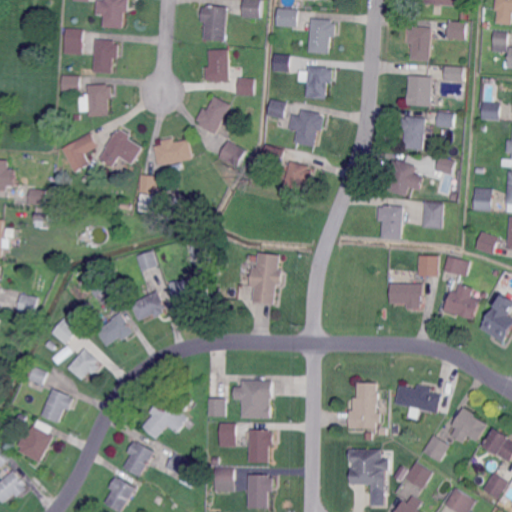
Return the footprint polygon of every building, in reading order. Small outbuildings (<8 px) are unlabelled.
[(131,0),(131,2),(131,6),(131,9),(131,11),(127,11),(126,16),(126,21),(126,24),(125,28),(112,26),(109,26),(106,26),(106,24),(107,20),(107,15),(106,15),(99,14),(100,2),(100,0),(131,0)] [(262,17),(259,16),(248,16),(245,15),(246,0),(263,0),(263,10),(262,17)] [(511,0),(511,24),(497,23),(499,11),(496,11),(497,0),(511,0)] [(230,13),(228,38),(218,38),(206,37),(207,31),(207,20),(204,20),(204,17),(205,6),(206,6),(208,6),(208,5),(208,4),(215,5),(230,6),(230,13)] [(299,27),(294,27),(279,26),(280,9),(300,10),(300,11),(299,27)] [(339,36),(339,37),(334,36),(333,51),(333,52),(333,53),(313,51),(313,48),(313,39),(314,31),(314,30),(314,29),(314,26),(315,24),(315,18),(335,19),(335,21),(335,22),(340,22),(339,36)] [(468,39),(451,37),(452,21),(470,22),(468,39)] [(433,60),(414,59),(415,43),(411,43),(412,29),(416,30),(416,26),(435,28),(433,60)] [(84,55),(65,54),(67,29),(86,30),(86,31),(84,54),(84,55)] [(510,52),(495,51),(497,30),(511,31),(510,52)] [(121,57),(120,57),(116,57),(116,63),(116,70),(115,73),(97,72),(98,60),(98,54),(99,39),(118,40),(118,41),(117,42),(117,44),(119,44),(122,44),(121,57)] [(232,79),(232,80),(214,81),(213,81),(213,79),(209,80),(209,72),(208,71),(208,70),(208,68),(208,66),(213,66),(212,49),(231,49),(232,66),(232,67),(232,78),(232,79)] [(293,71),(290,71),(289,71),(276,70),(278,53),(294,55),(294,56),(293,62),(293,70),(293,71)] [(335,83),(334,83),(330,82),(329,98),(309,97),(310,82),(311,72),(311,71),(311,70),(311,68),(312,65),(331,67),(331,69),(336,69),(335,78),(335,80),(335,81),(335,83)] [(465,82),(446,81),(447,66),(467,68),(465,82)] [(81,90),(63,90),(63,74),(81,74),(81,77),(81,90)] [(433,106),(410,104),(412,75),(435,77),(433,106)] [(256,95),(249,94),(246,94),(242,94),(241,94),(240,94),(241,92),(241,79),(242,79),(242,78),(242,77),(246,77),(251,78),(258,78),(256,95)] [(110,86),(114,86),(115,91),(115,92),(115,94),(115,95),(115,97),(115,98),(111,98),(111,99),(112,115),(92,116),(91,101),(91,85),(110,84),(110,86)] [(226,119),(218,133),(218,134),(217,135),(201,126),(201,125),(202,123),(202,122),(199,120),(203,113),(203,112),(204,110),(205,108),(209,110),(216,97),(232,106),(226,119)] [(287,118),(280,117),(277,116),(275,116),(271,115),(274,99),(280,100),(286,101),(290,102),(290,104),(287,118)] [(502,119),(485,118),(486,101),(503,103),(502,119)] [(323,116),(324,116),(327,117),(326,125),(325,128),(325,130),(321,130),(317,146),(298,142),(300,132),(300,131),(293,130),(295,121),(295,120),(296,114),(304,116),(305,110),(324,114),(323,116)] [(456,128),(440,126),(441,113),(457,114),(456,128)] [(429,118),(426,149),(406,147),(408,131),(404,131),(405,118),(409,118),(410,116),(429,118)] [(488,132),(481,131),(482,124),(489,125),(488,132)] [(131,134),(134,135),(132,139),(146,148),(135,164),(121,155),(115,165),(109,161),(102,157),(108,147),(109,146),(119,131),(119,130),(122,132),(123,129),(131,134)] [(77,170),(64,147),(91,132),(92,132),(99,145),(96,147),(91,150),(85,153),(87,156),(91,162),(89,163),(77,170)] [(178,142),(192,139),(195,158),(175,162),(173,162),(163,164),(162,164),(161,165),(160,159),(159,152),(158,150),(158,146),(165,144),(165,140),(173,139),(175,138),(177,138),(178,142)] [(241,166),(227,159),(226,159),(225,158),(222,157),(231,141),(231,140),(234,142),(235,143),(249,150),(241,166)] [(284,166),(266,161),(270,145),(288,150),(284,166)] [(453,175),(438,171),(442,157),(457,162),(453,175)] [(17,185),(10,185),(10,190),(0,190),(0,158),(11,159),(11,168),(18,169),(17,185)] [(419,166),(409,196),(390,189),(395,174),(392,173),(396,160),(400,161),(401,159),(419,166)] [(311,183),(311,184),(307,183),(302,198),(285,192),(289,178),(292,168),(293,164),(294,161),(312,166),(311,167),(311,169),(315,170),(312,182),(311,183)] [(256,175),(249,171),(252,167),(259,171),(258,172),(256,175)] [(159,193),(155,193),(143,191),(142,191),(142,190),(143,185),(144,174),(145,174),(160,176),(161,176),(160,179),(160,186),(159,192),(159,193)] [(45,202),(38,201),(31,201),(29,201),(30,187),(31,187),(46,188),(45,202)] [(495,211),(477,209),(478,187),(496,188),(495,211)] [(177,215),(142,211),(144,193),(180,197),(177,215)] [(445,228),(426,227),(428,202),(447,203),(445,228)] [(195,214),(183,213),(184,205),(190,205),(195,206),(195,214)] [(407,206),(404,239),(384,237),(385,221),(381,220),(382,206),(387,206),(387,205),(407,206)] [(0,256),(4,256),(4,245),(9,245),(9,243),(4,242),(5,218),(0,217),(0,256)] [(496,254),(479,248),(485,231),(502,237),(496,254)] [(194,257),(193,245),(192,242),(192,241),(210,239),(211,244),(211,245),(212,255),(210,255),(194,257)] [(141,272),(140,269),(139,267),(136,257),(152,251),(156,262),(157,267),(156,267),(155,267),(146,270),(141,272)] [(282,269),(286,270),(285,274),(284,282),(284,283),(284,285),(283,284),(279,284),(277,304),(273,303),(272,303),(256,301),(255,301),(256,299),(257,288),(252,287),(254,274),(255,266),(260,267),(261,259),(261,257),(262,252),(284,255),(283,260),(282,269)] [(440,277),(420,276),(421,256),(441,256),(440,277)] [(468,278),(445,271),(449,256),(472,263),(468,278)] [(98,298),(97,296),(87,284),(101,273),(112,287),(110,288),(98,298)] [(205,301),(204,301),(197,302),(194,302),(192,303),(192,298),(175,300),(173,282),(200,279),(204,278),(206,296),(204,296),(205,301)] [(425,305),(422,305),(422,309),(408,309),(408,304),(392,303),(392,284),(426,285),(425,305)] [(473,297),(482,301),(475,321),(460,315),(459,316),(446,312),(454,290),(459,292),(461,284),(476,289),(473,297)] [(161,315),(158,317),(157,314),(156,314),(142,321),(134,304),(149,296),(151,295),(160,291),(168,307),(165,309),(167,312),(161,315)] [(38,314),(35,314),(21,311),(21,310),(24,293),(25,294),(27,294),(38,296),(40,296),(41,296),(39,306),(38,314)] [(511,325),(502,342),(480,328),(484,322),(482,321),(499,293),(511,301),(511,307),(507,315),(511,318),(511,325)] [(128,338),(126,340),(125,340),(122,337),(110,346),(99,330),(106,325),(113,321),(115,319),(114,318),(121,314),(123,312),(124,313),(136,332),(135,333),(128,338)] [(68,345),(68,344),(63,340),(54,333),(67,317),(78,326),(79,328),(81,329),(80,331),(75,336),(68,345)] [(95,374),(92,371),(92,372),(85,379),(71,367),(80,356),(88,348),(102,360),(101,361),(100,361),(99,363),(100,364),(102,366),(95,374)] [(45,385),(31,379),(32,378),(33,375),(37,366),(48,370),(51,371),(50,372),(45,385)] [(277,398),(274,398),(274,405),(277,405),(276,417),(247,417),(248,400),(240,400),(240,387),(248,387),(248,381),(277,381),(277,398)] [(381,401),(379,401),(379,414),(383,414),(383,424),(378,424),(378,430),(351,429),(352,411),(355,411),(355,398),(359,398),(359,383),(379,384),(379,393),(381,393),(381,401)] [(434,392),(445,394),(441,413),(399,403),(403,385),(420,389),(421,384),(435,387),(434,392)] [(73,408),(72,410),(68,408),(67,408),(65,413),(62,422),(45,415),(45,414),(56,390),(56,388),(69,393),(72,394),(73,395),(73,396),(72,397),(74,397),(77,399),(74,405),(73,408)] [(187,411),(174,399),(183,389),(196,400),(187,411)] [(231,416),(213,416),(213,398),(231,399),(231,416)] [(164,404),(165,403),(171,409),(173,406),(179,411),(181,409),(191,417),(180,431),(170,423),(159,437),(145,425),(155,413),(153,411),(160,401),(164,404)] [(480,440),(471,435),(467,442),(455,434),(460,428),(456,425),(467,408),(491,423),(480,440)] [(32,424),(26,421),(28,416),(33,418),(35,419),(32,424)] [(223,445),(222,422),(238,422),(239,444),(223,445)] [(52,444),(51,446),(50,448),(49,450),(43,462),(23,451),(25,447),(21,445),(26,437),(29,439),(36,425),(38,426),(56,435),(57,436),(56,436),(56,437),(52,444)] [(511,460),(487,445),(498,427),(511,436),(511,438),(511,460)] [(275,444),(272,444),(272,460),(252,460),(253,428),(271,429),(271,431),(275,431),(275,444)] [(389,436),(381,435),(381,428),(389,428),(389,436)] [(443,461),(427,451),(437,434),(453,445),(443,461)] [(143,476),(127,466),(134,454),(130,452),(138,440),(158,451),(143,476)] [(2,466),(0,464),(0,443),(6,449),(12,455),(4,464),(2,466)] [(388,471),(385,471),(385,493),(371,493),(371,485),(371,484),(349,484),(349,468),(352,468),(352,463),(350,463),(350,460),(347,460),(347,449),(381,449),(381,459),(388,459),(388,471)] [(194,475),(187,471),(185,475),(169,466),(177,452),(199,465),(194,475)] [(411,468),(406,465),(410,459),(415,462),(411,468)] [(426,488),(410,478),(420,462),(436,472),(426,488)] [(238,491),(219,490),(219,466),(238,467),(238,491)] [(24,494),(22,495),(21,496),(20,497),(17,493),(16,494),(6,503),(1,496),(0,494),(0,482),(12,473),(13,472),(16,470),(16,471),(17,472),(31,488),(30,488),(30,489),(28,490),(24,494)] [(511,481),(502,498),(487,489),(497,472),(511,481)] [(277,491),(272,491),(272,507),(252,507),(253,474),(273,474),(272,477),(277,477),(277,491)] [(124,511),(108,502),(116,489),(112,487),(120,475),(140,487),(124,511)] [(472,511),(461,511),(449,504),(460,487),(480,500),(472,511)] [(421,509),(425,511),(398,511),(407,500),(411,503),(416,496),(426,502),(421,509)] [(172,510),(163,505),(166,500),(175,505),(172,510)]
